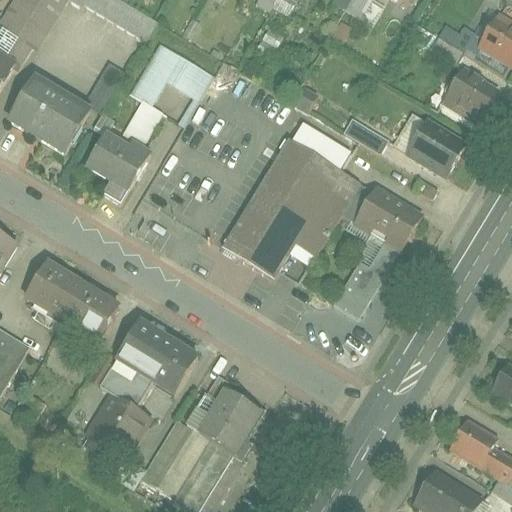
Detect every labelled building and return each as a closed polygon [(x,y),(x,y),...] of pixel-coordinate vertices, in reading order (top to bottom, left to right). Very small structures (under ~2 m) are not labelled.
[(18,0),(0,31),(0,65),(17,75),(21,78),(67,0),(18,0)] [(388,0),(406,11),(412,0),(388,0)] [(474,54),(509,74),(511,68),(511,39),(490,26),(474,54)] [(459,30),(457,34),(440,27),(427,57),(455,68),(462,50),(467,52),(474,36),(459,30)] [(264,31),(254,54),(270,61),(280,38),(264,31)] [(166,122),(182,131),(211,79),(154,48),(127,99),(136,104),(118,138),(142,150),(160,117),(149,111),(162,87),(180,97),(166,122)] [(0,103),(17,75),(0,65),(0,103)] [(102,67),(83,109),(99,116),(118,74),(102,67)] [(443,107),(477,130),(498,100),(463,76),(443,107)] [(11,125),(68,161),(94,119),(37,83),(11,125)] [(296,109),(308,117),(317,101),(305,94),(296,109)] [(348,122),(339,137),(376,159),(385,144),(348,122)] [(408,159),(446,183),(465,152),(427,129),(408,159)] [(82,172),(129,197),(148,161),(102,136),(82,172)] [(274,139),(253,178),(210,261),(254,284),(272,249),(298,262),(326,208),(385,239),(369,269),(358,263),(332,313),(367,332),(425,222),(342,178),(274,139)] [(0,388),(25,348),(0,332),(0,266),(12,246),(0,238),(0,388)] [(112,309),(40,266),(17,304),(90,347),(112,309)] [(201,355),(140,317),(96,387),(112,397),(88,437),(127,460),(154,416),(142,409),(156,387),(174,398),(201,355)] [(511,404),(511,365),(507,362),(489,389),(511,404)] [(260,409),(213,382),(186,430),(176,424),(138,491),(175,511),(184,511),(220,451),(232,458),(260,409)] [(511,438),(467,411),(447,444),(504,478),(511,465),(511,438)] [(481,501),(424,466),(403,500),(422,511),(476,511),(474,511),(481,501)]
